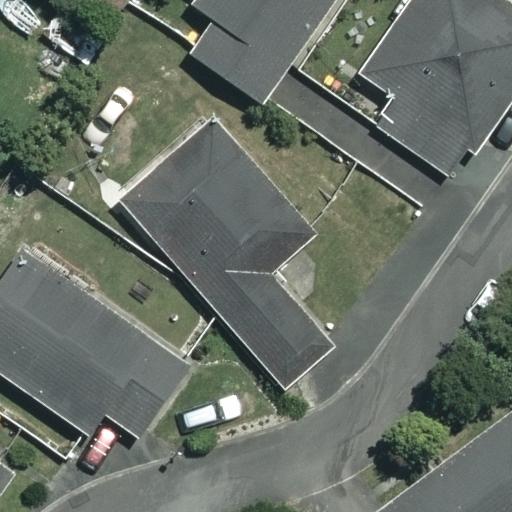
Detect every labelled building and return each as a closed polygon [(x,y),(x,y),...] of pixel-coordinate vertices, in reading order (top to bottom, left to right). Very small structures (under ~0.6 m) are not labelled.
[(326,0),(193,0),(170,33),(259,96),(326,0)] [(511,78),(511,6),(503,0),(411,0),(364,70),(396,92),(375,122),(448,172),(511,78)] [(310,231),(209,118),(118,200),(279,379),(326,338),(266,270),(310,231)] [(184,361),(20,251),(0,280),(0,368),(89,428),(102,409),(137,432),(184,361)] [(511,511),(511,409),(378,511),(511,511)] [(0,491),(13,472),(0,462),(0,491)]
